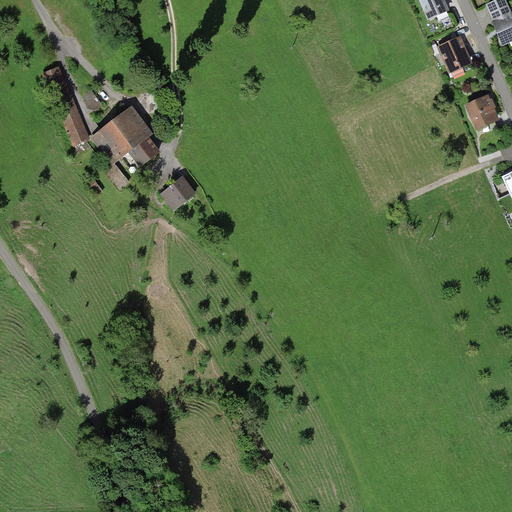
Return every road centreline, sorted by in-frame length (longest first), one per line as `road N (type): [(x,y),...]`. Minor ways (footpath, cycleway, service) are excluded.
road 1 (track): [(383,511),(363,488),(307,373),(164,150)]
road 2 (unclassified): [(0,242),(63,344),(131,511)]
road 3 (track): [(168,0),(176,135)]
